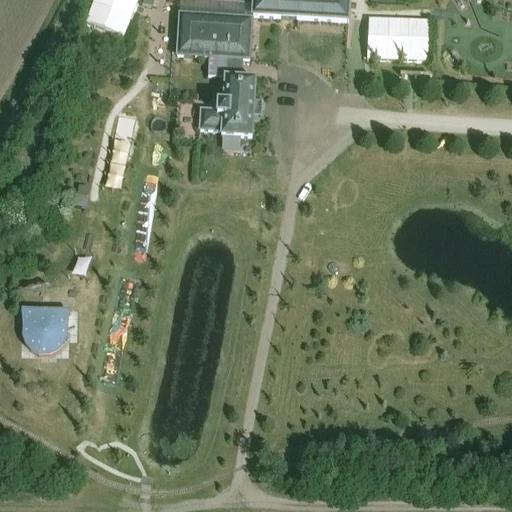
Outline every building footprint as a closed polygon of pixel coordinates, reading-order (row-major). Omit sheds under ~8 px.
[(227,0),(226,9),(244,10),(244,1),(227,0)] [(253,0),(252,20),(347,26),(348,0),(253,0)] [(251,24),(179,19),(176,60),(227,63),(226,82),(238,83),(240,64),(249,65),(251,24)] [(426,65),(427,25),(368,22),(366,63),(417,65),(426,65)] [(344,77),(347,36),(286,33),(284,73),(344,77)] [(251,142),(255,84),(238,83),(226,82),(224,82),(223,109),(217,108),(217,116),(200,115),(199,135),(221,136),(221,140),(251,142)]
